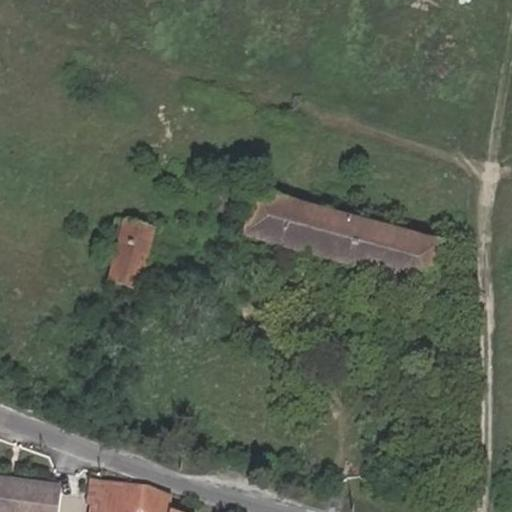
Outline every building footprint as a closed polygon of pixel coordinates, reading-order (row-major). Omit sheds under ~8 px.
[(428,288),(440,247),(200,182),(196,201),(214,206),(212,212),(246,221),(242,237),(428,288)] [(139,292),(156,230),(122,221),(121,224),(112,221),(108,237),(117,240),(116,244),(107,242),(104,254),(113,257),(106,282),(139,292)] [(130,308),(112,303),(108,319),(126,323),(130,308)] [(52,511),(56,489),(0,482),(0,511),(52,511)] [(100,507),(98,511),(168,511),(170,502),(157,494),(92,485),(90,504),(100,507)]
